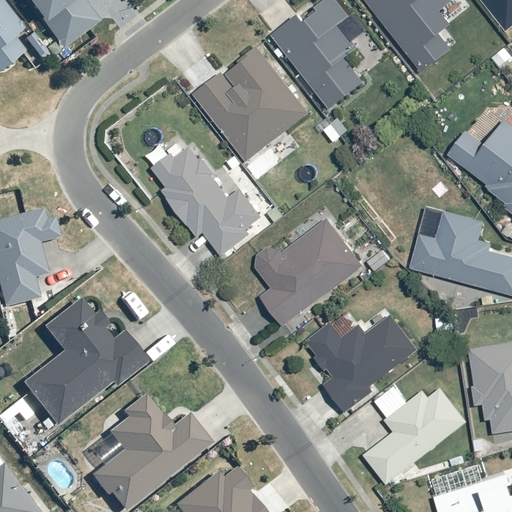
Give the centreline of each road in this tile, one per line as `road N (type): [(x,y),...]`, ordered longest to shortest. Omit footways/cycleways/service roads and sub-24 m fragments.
road 1 (residential): [(339,511),(220,343),(80,186),(67,138)]
road 2 (residential): [(202,0),(99,77),(67,138)]
